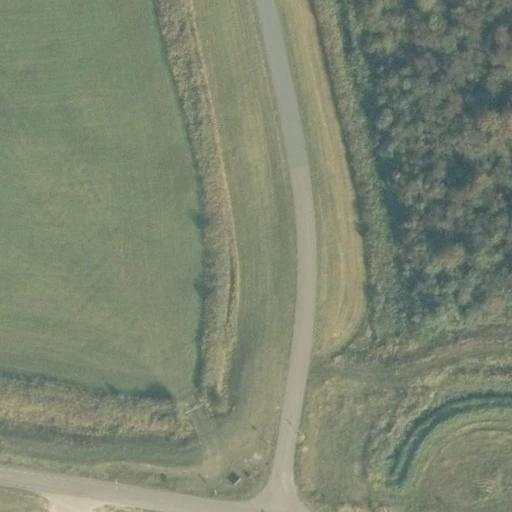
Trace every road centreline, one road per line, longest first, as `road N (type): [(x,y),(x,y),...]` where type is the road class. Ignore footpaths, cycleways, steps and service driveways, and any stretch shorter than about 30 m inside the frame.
road 1 (unclassified): [(278,511),(307,255),(265,0)]
road 2 (unclassified): [(227,511),(0,475)]
